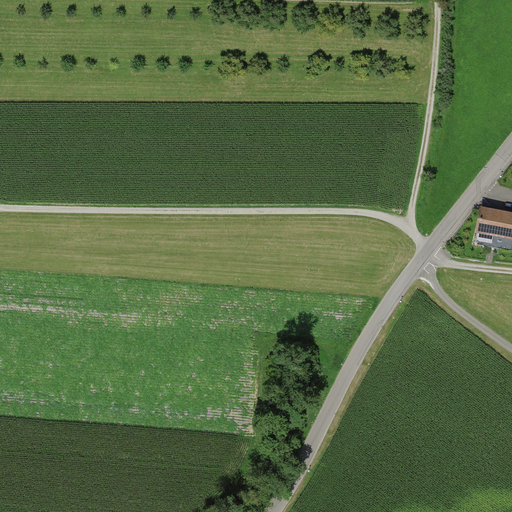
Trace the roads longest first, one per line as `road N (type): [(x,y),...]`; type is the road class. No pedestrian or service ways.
road 1 (track): [(428,251),(409,224),(364,211),(0,205)]
road 2 (unclassified): [(511,144),(379,317),(273,511)]
road 3 (track): [(409,224),(425,142),(436,0)]
road 4 (track): [(511,349),(451,305),(417,265)]
